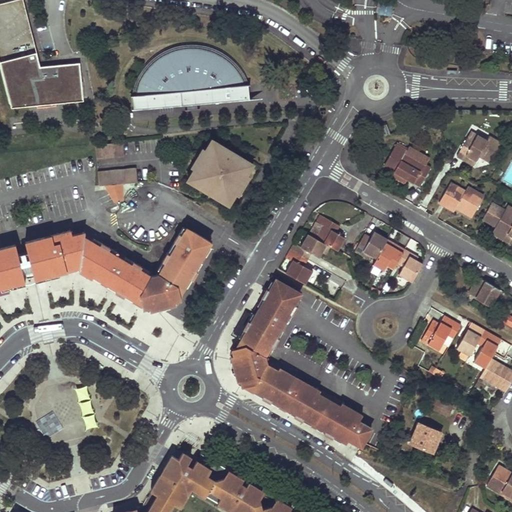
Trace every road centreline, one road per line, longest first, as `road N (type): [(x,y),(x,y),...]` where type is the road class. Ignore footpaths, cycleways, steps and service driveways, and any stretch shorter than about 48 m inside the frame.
road 1 (tertiary): [(400,511),(338,463),(213,387)]
road 2 (tertiary): [(200,405),(370,511)]
road 3 (tertiary): [(172,376),(74,326),(20,339),(0,359)]
road 4 (residential): [(318,163),(448,240)]
road 5 (residential): [(231,0),(279,16),(360,72)]
road 6 (residential): [(261,256),(170,204),(135,214)]
road 7 (residential): [(86,501),(134,477),(182,406)]
road 8 (tertiary): [(195,365),(261,256)]
road 9 (residential): [(411,304),(405,330),(390,344),(370,338),(367,319),(397,305)]
